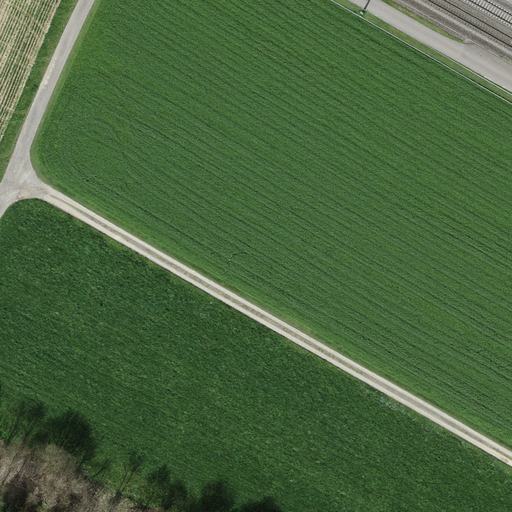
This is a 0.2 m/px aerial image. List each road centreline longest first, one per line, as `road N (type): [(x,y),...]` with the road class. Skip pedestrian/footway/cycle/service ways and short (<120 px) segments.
road 1 (track): [(511,459),(11,174)]
road 2 (track): [(11,174),(86,0)]
road 3 (unclassified): [(511,85),(361,0)]
